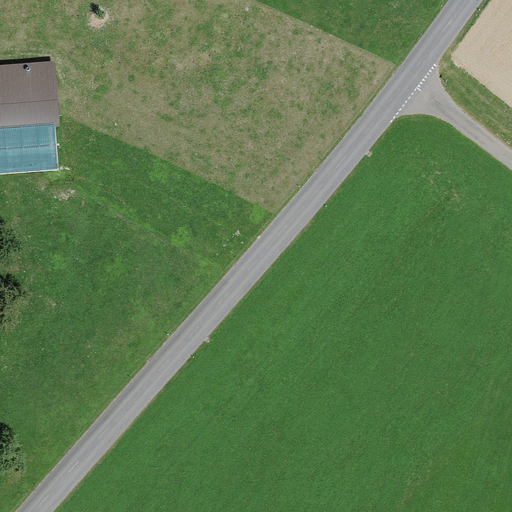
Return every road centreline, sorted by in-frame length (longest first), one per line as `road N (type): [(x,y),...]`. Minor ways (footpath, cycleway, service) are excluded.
road 1 (tertiary): [(31,511),(409,70)]
road 2 (residential): [(409,70),(511,151)]
